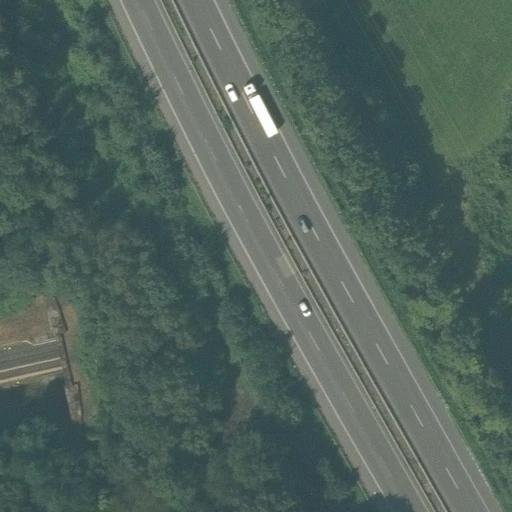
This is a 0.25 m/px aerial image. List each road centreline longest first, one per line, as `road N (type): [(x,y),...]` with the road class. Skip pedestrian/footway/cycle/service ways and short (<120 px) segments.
road 1 (motorway): [(470,511),(195,0)]
road 2 (track): [(338,511),(197,272),(69,0)]
road 3 (motorway): [(144,0),(409,511)]
